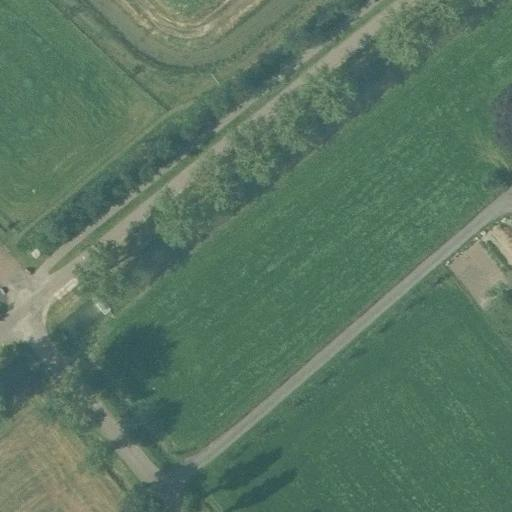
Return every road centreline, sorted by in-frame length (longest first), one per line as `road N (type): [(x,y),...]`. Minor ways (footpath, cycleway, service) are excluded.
road 1 (unclassified): [(25,312),(411,0)]
road 2 (unclassified): [(185,511),(61,371),(25,312)]
